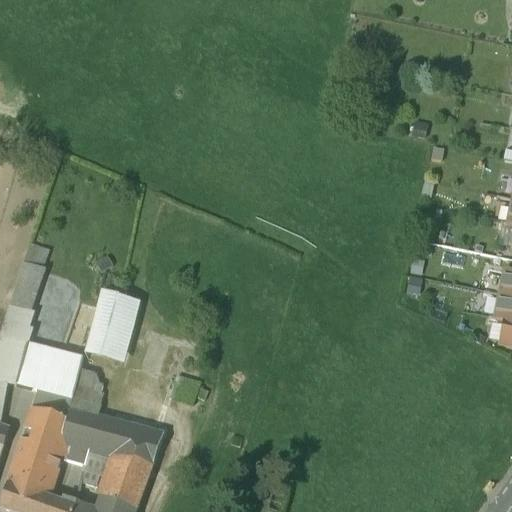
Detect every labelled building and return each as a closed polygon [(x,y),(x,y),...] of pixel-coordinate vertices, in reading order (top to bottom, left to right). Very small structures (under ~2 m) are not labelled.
[(23,266),(0,334),(0,340),(27,346),(31,332),(29,331),(34,316),(31,314),(45,273),(23,266)] [(511,277),(504,276),(499,299),(511,302),(511,277)] [(140,307),(101,296),(84,357),(123,368),(140,307)] [(511,302),(499,299),(494,323),(504,326),(507,326),(511,326),(511,302)] [(511,326),(507,326),(504,326),(499,348),(511,351),(511,326)] [(0,340),(0,383),(2,384),(17,388),(27,346),(0,340)] [(45,352),(27,346),(17,388),(35,393),(45,352)] [(83,362),(45,352),(35,393),(38,393),(7,488),(47,497),(60,461),(66,463),(68,454),(61,444),(70,414),(77,384),(83,362)] [(199,387),(177,380),(169,401),(192,408),(199,387)] [(102,398),(77,384),(70,414),(95,420),(102,398)] [(95,420),(70,414),(61,444),(68,454),(103,459),(113,425),(95,420)] [(137,511),(164,439),(113,425),(103,459),(68,454),(66,463),(67,463),(82,467),(81,473),(107,480),(103,490),(100,500),(133,511),(137,511)] [(0,461),(9,432),(0,428),(0,461)] [(82,467),(67,463),(60,483),(78,489),(79,483),(81,473),(82,467)] [(107,480),(81,473),(79,483),(103,490),(107,480)] [(47,497),(7,488),(0,508),(0,510),(5,511),(42,511),(46,502),(47,497)] [(133,511),(100,500),(96,511),(95,511),(133,511)] [(65,508),(46,502),(42,511),(74,511),(77,505),(67,502),(65,508)]
